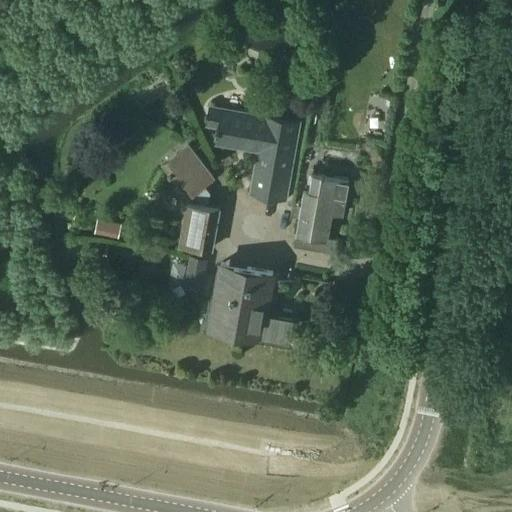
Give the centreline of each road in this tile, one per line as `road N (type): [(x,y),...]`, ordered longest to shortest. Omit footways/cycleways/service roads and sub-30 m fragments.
road 1 (tertiary): [(381,497),(409,467),(426,427),(504,0)]
road 2 (residential): [(246,224),(278,253),(354,266),(379,254),(427,0)]
road 3 (tertiary): [(194,511),(0,471)]
